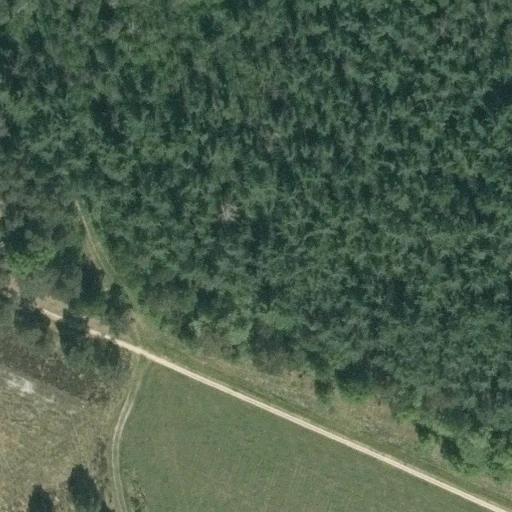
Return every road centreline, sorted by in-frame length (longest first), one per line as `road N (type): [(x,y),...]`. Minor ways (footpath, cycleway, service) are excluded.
road 1 (track): [(0,75),(70,163),(150,337),(146,358)]
road 2 (track): [(157,363),(133,459),(148,511)]
